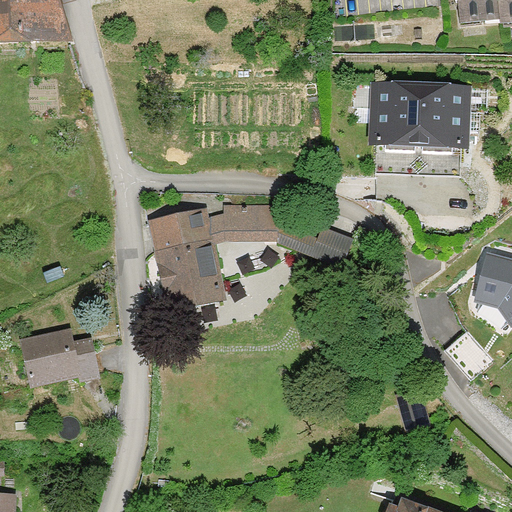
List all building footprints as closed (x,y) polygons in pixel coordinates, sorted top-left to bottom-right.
[(59,0),(4,0),(8,45),(73,43),(59,0)] [(511,0),(455,0),(457,29),(511,25),(511,0)] [(464,88),(378,84),(376,151),(462,154),(464,88)] [(205,210),(149,221),(166,311),(223,300),(205,210)] [(272,243),(344,273),(358,241),(286,211),(272,243)] [(511,327),(511,259),(483,254),(472,304),(497,309),(511,329),(511,327)] [(27,389),(101,376),(91,324),(18,337),(27,389)] [(11,511),(11,493),(0,492),(0,511),(11,511)] [(428,511),(430,509),(401,498),(395,511),(428,511)]
